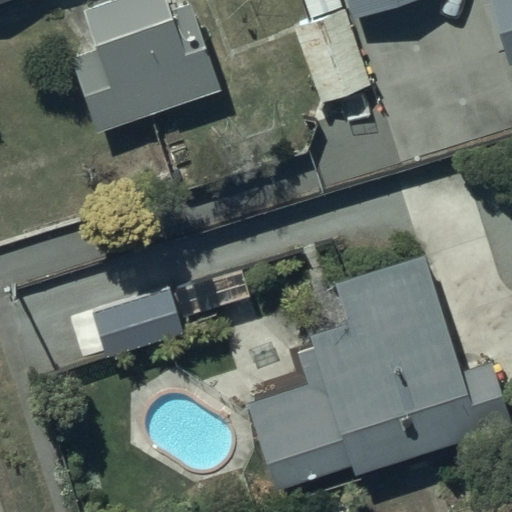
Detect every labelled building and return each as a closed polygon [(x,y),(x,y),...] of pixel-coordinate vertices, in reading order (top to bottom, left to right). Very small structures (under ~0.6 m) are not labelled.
[(64,48),(89,127),(217,84),(188,0),(179,0),(162,6),(159,0),(80,0),(75,2),(88,40),(64,48)] [(377,0),(339,0),(341,3),(288,21),(314,97),(371,79),(348,10),(377,0)] [(511,0),(483,0),(501,60),(511,56),(511,0)] [(417,249),(328,275),(339,313),(302,324),(306,339),(290,344),(299,377),(241,394),(267,482),(346,458),(348,465),(503,420),(484,354),(450,364),(417,249)] [(166,282),(88,306),(101,346),(178,322),(166,282)]
